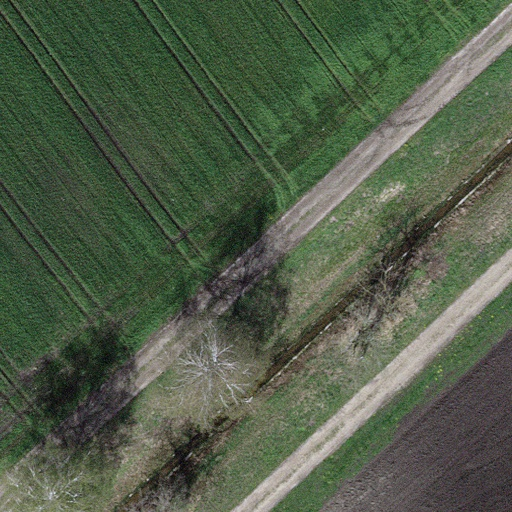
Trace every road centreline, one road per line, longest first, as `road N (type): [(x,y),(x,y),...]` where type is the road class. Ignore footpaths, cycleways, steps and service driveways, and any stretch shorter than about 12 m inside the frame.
road 1 (track): [(0,487),(511,3)]
road 2 (track): [(511,267),(252,511)]
